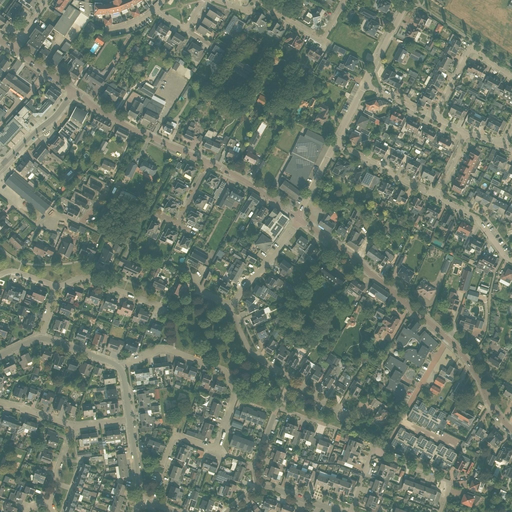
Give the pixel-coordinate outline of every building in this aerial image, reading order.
[(12,0),(3,14),(12,19),(10,22),(12,23),(11,24),(12,24),(14,20),(14,21),(13,20),(22,7),(22,6),(22,7),(16,2),(17,1),(16,0),(12,0)] [(37,2),(36,1),(33,0),(27,0),(26,2),(25,1),(22,0),(19,0),(18,2),(30,10),(32,7),(33,6),(34,6),(37,2)] [(55,9),(63,14),(65,11),(63,10),(69,0),(58,0),(57,3),(58,4),(55,9)] [(74,0),(74,1),(71,5),(79,10),(79,1),(74,0)] [(127,0),(126,1),(126,0),(121,2),(119,0),(116,1),(120,12),(130,8),(132,11),(130,12),(134,18),(140,15),(137,8),(135,9),(134,6),(143,0),(142,0),(127,0)] [(379,0),(378,3),(380,5),(378,9),(379,10),(378,10),(382,12),(382,11),(387,14),(391,5),(388,4),(390,0),(379,0)] [(109,15),(120,12),(116,1),(113,2),(113,4),(108,6),(104,7),(104,6),(99,6),(98,4),(95,4),(94,16),(105,15),(105,18),(104,19),(105,26),(112,25),(111,18),(110,18),(109,15)] [(65,11),(63,14),(54,28),(53,29),(65,37),(81,13),(69,5),(65,11)] [(206,16),(217,23),(220,19),(222,15),(211,8),(210,11),(209,11),(206,16)] [(322,18),(325,12),(319,8),(316,14),(315,13),(314,13),(313,13),(313,14),(312,14),(312,15),(311,15),(312,17),(311,19),(306,16),(303,21),(308,24),(309,23),(311,23),(313,23),(314,24),(318,23),(318,22),(321,21),(320,18),(322,18)] [(63,15),(55,9),(53,12),(61,18),(63,15)] [(366,32),(374,37),(377,32),(378,30),(380,25),(373,22),(374,20),(375,20),(377,16),(363,9),(361,13),(370,18),(368,21),(371,23),(368,28),(366,27),(364,31),(366,32)] [(0,29),(3,31),(10,22),(12,19),(3,14),(3,13),(0,17),(0,29)] [(254,18),(252,22),(255,24),(260,33),(261,34),(266,27),(269,22),(264,19),(265,17),(264,17),(263,15),(261,15),(258,13),(254,18)] [(425,26),(428,19),(425,17),(425,16),(419,13),(416,18),(417,18),(415,23),(419,25),(417,28),(423,31),(424,28),(423,27),(424,25),(425,26)] [(204,19),(201,23),(209,28),(212,25),(215,27),(218,23),(217,23),(206,16),(205,15),(203,18),(204,19)] [(224,31),(237,39),(246,24),(245,24),(245,25),(237,20),(238,18),(234,16),(224,31)] [(97,27),(90,22),(87,27),(93,32),(97,27)] [(280,37),(282,35),(284,30),(279,27),(280,26),(272,22),(267,30),(275,34),(280,37)] [(209,28),(201,23),(199,26),(196,31),(205,36),(207,33),(210,35),(213,30),(209,28)] [(158,33),(160,34),(166,25),(164,24),(163,25),(160,24),(159,26),(156,24),(148,36),(153,39),(158,33)] [(40,47),(43,43),(46,40),(53,29),(54,28),(49,25),(45,31),(37,26),(34,30),(35,31),(31,36),(32,37),(30,40),(29,40),(28,40),(25,45),(26,49),(27,50),(26,50),(31,53),(31,54),(32,54),(34,56),(40,47)] [(166,42),(172,33),(169,31),(170,30),(167,28),(168,27),(166,25),(160,34),(163,36),(161,38),(162,39),(166,42)] [(356,31),(349,28),(344,37),(353,41),(353,40),(362,45),(359,51),(365,54),(371,43),(369,42),(371,38),(364,35),(363,37),(355,33),(356,31)] [(414,41),(418,32),(410,28),(406,37),(414,41)] [(298,50),(303,43),(300,40),(294,36),(295,35),(290,32),(285,40),(288,42),(287,44),(294,48),(294,47),(298,50)] [(174,35),(172,33),(166,42),(171,46),(173,42),(175,44),(181,35),(179,34),(178,35),(175,33),(174,35)] [(453,42),(451,45),(460,50),(461,48),(460,47),(462,44),(460,43),(462,40),(453,34),(450,40),(453,42)] [(183,36),(181,35),(175,44),(178,45),(176,50),(177,50),(175,52),(176,55),(178,56),(186,44),(183,43),(185,39),(182,37),(183,36)] [(345,43),(337,39),(334,45),(342,49),(345,43)] [(52,44),(46,40),(43,43),(46,45),(43,48),(42,50),(41,50),(38,55),(45,60),(50,53),(47,51),(52,44)] [(432,49),(435,43),(432,42),(430,44),(429,47),(428,46),(427,46),(425,49),(430,52),(432,49)] [(61,49),(66,53),(70,47),(65,43),(61,49)] [(446,48),(444,52),(450,55),(452,52),(456,54),(458,52),(459,52),(460,50),(451,45),(446,43),(445,45),(446,48)] [(190,53),(193,55),(198,47),(193,44),(192,46),(188,44),(184,51),(188,54),(190,54),(190,53)] [(200,61),(205,54),(201,51),(202,50),(198,47),(193,55),(196,56),(195,57),(196,58),(200,61)] [(317,62),(323,52),(319,50),(319,51),(312,47),(307,56),(317,62)] [(337,52),(344,56),(346,51),(339,48),(337,52)] [(400,49),(394,60),(401,63),(407,53),(400,49)] [(418,62),(421,55),(413,51),(410,57),(418,62)] [(56,52),(56,53),(49,62),(56,68),(63,58),(56,52)] [(59,70),(67,75),(75,81),(80,74),(76,72),(81,66),(83,67),(86,62),(79,57),(72,52),(69,58),(72,60),(68,66),(63,63),(59,70)] [(218,67),(225,56),(223,54),(220,52),(218,55),(215,53),(214,52),(212,55),(211,54),(211,55),(207,60),(208,60),(209,60),(211,61),(216,64),(218,65),(218,66),(218,67)] [(444,59),(442,62),(452,67),(453,64),(451,64),(453,61),(449,59),(450,55),(444,52),(441,57),(444,59)] [(279,62),(276,53),(275,53),(270,64),(270,65),(279,62)] [(346,63),(344,67),(353,71),(355,67),(356,65),(358,61),(350,56),(348,56),(345,62),(346,63)] [(4,72),(7,69),(10,65),(9,64),(9,63),(8,62),(7,63),(4,60),(0,65),(0,72),(1,70),(4,72)] [(326,62),(322,60),(317,69),(322,72),(324,66),(325,66),(325,65),(324,65),(326,62)] [(450,69),(452,67),(442,62),(440,61),(435,69),(442,72),(444,74),(446,71),(447,71),(449,68),(450,69)] [(254,72),(237,62),(232,70),(249,81),(254,72)] [(472,81),(480,67),(477,65),(477,66),(474,65),(473,68),(470,66),(466,75),(470,77),(470,78),(471,80),(472,81)] [(100,78),(91,72),(90,73),(88,71),(84,77),(86,79),(86,80),(91,84),(93,82),(100,87),(101,85),(103,86),(115,68),(112,66),(105,77),(103,80),(100,78)] [(482,75),(485,70),(482,69),(482,68),(480,67),(472,81),(474,82),(476,81),(477,80),(482,83),(486,75),(485,75),(485,76),(482,75)] [(337,78),(335,82),(341,86),(341,85),(344,86),(345,86),(347,83),(346,82),(348,79),(346,77),(348,74),(342,71),(337,68),(333,76),(337,78)] [(190,69),(185,76),(190,80),(195,73),(190,69)] [(440,76),(442,72),(435,69),(433,73),(436,75),(433,79),(443,84),(444,81),(443,81),(444,78),(440,76)] [(396,75),(388,71),(383,81),(400,90),(403,83),(395,78),(396,75)] [(0,122),(1,122),(7,114),(0,108),(0,102),(10,88),(24,99),(31,90),(16,80),(17,79),(12,76),(8,74),(2,82),(0,81),(0,122)] [(163,80),(158,77),(152,87),(154,88),(153,90),(145,85),(143,88),(140,86),(137,90),(141,92),(152,98),(156,92),(161,82),(163,80)] [(493,79),(490,77),(488,82),(485,80),(482,87),(490,91),(496,79),(494,77),(493,79)] [(433,89),(436,91),(438,88),(439,88),(440,85),(442,86),(443,84),(433,79),(431,78),(427,86),(429,87),(433,89)] [(494,92),(498,95),(503,86),(500,85),(501,83),(498,81),(499,80),(496,79),(490,91),(490,92),(493,93),(494,92)] [(214,87),(229,96),(233,91),(217,81),(214,87)] [(103,95),(109,98),(116,87),(118,85),(117,85),(116,85),(114,84),(113,84),(112,84),(110,84),(109,85),(107,83),(103,89),(106,91),(103,95)] [(188,85),(180,96),(184,98),(191,88),(188,85)] [(506,88),(503,86),(498,95),(503,97),(502,99),(506,101),(506,100),(511,89),(511,87),(510,88),(507,86),(506,88)] [(48,98),(49,100),(54,103),(61,94),(61,93),(56,89),(56,90),(51,87),(44,96),(44,97),(47,99),(48,98)] [(116,87),(109,98),(115,102),(118,98),(120,100),(125,92),(122,90),(122,91),(116,87)] [(421,94),(422,94),(434,100),(436,95),(437,92),(436,91),(433,89),(429,87),(426,92),(423,91),(421,94)] [(299,107),(304,109),(305,107),(306,108),(309,103),(307,103),(307,102),(304,101),(305,100),(306,101),(309,94),(307,93),(303,99),(301,98),(301,99),(300,99),(298,103),(300,105),(299,107)] [(433,102),(434,100),(422,94),(420,97),(419,100),(426,104),(426,103),(430,105),(432,102),(433,102)] [(264,105),(266,101),(267,99),(260,95),(257,102),(264,105)] [(486,101),(481,99),(477,97),(477,98),(475,101),(484,106),(486,101)] [(312,107),(314,104),(316,100),(312,98),(307,108),(309,108),(312,107)] [(159,117),(164,106),(161,104),(151,99),(149,103),(141,115),(142,116),(141,117),(143,118),(143,119),(156,125),(156,126),(158,123),(156,122),(159,117)] [(36,117),(38,115),(40,117),(41,116),(51,107),(50,106),(51,105),(52,106),(54,104),(54,103),(49,100),(42,107),(34,108),(33,106),(29,111),(32,115),(34,117),(35,116),(36,117)] [(454,117),(458,109),(455,107),(457,102),(454,100),(449,109),(451,109),(449,113),(452,115),(451,116),(454,117)] [(367,106),(363,113),(368,115),(373,118),(374,116),(372,111),(379,108),(378,104),(377,104),(376,101),(366,105),(367,106)] [(26,121),(32,115),(29,111),(33,106),(28,102),(14,118),(24,128),(27,126),(29,124),(26,121)] [(143,105),(139,103),(137,102),(133,109),(131,108),(127,115),(135,119),(139,112),(143,105)] [(318,114),(315,120),(314,119),(312,124),(317,126),(318,124),(322,126),(325,120),(326,120),(331,110),(325,106),(325,107),(320,104),(317,109),(322,112),(321,115),(318,114)] [(78,108),(76,110),(75,109),(70,118),(67,122),(77,130),(80,132),(82,129),(86,121),(88,116),(81,112),(78,108)] [(468,110),(464,108),(462,110),(458,109),(454,117),(456,119),(457,117),(460,119),(462,114),(465,116),(468,110)] [(470,126),(473,127),(477,118),(474,116),(475,113),(471,111),(468,117),(470,119),(468,123),(471,124),(470,126)] [(386,120),(390,122),(391,122),(392,121),(395,122),(399,115),(394,112),(391,117),(389,116),(386,120)] [(357,130),(361,132),(369,136),(371,132),(365,129),(369,120),(371,122),(375,124),(377,120),(373,118),(368,115),(366,119),(361,116),(360,120),(359,122),(358,122),(359,122),(357,125),(360,127),(358,130),(357,129),(357,130)] [(399,115),(395,122),(399,124),(398,126),(403,128),(405,124),(402,123),(405,117),(399,115)] [(492,132),(496,123),(493,121),(494,118),(489,115),(487,119),(486,122),(489,123),(487,127),(490,129),(489,130),(492,132)] [(98,130),(103,120),(95,116),(91,123),(92,123),(90,127),(94,128),(89,137),(93,139),(98,130)] [(483,128),(486,122),(487,119),(482,117),(481,120),(477,118),(473,127),(475,128),(476,127),(479,128),(480,127),(483,128)] [(13,119),(7,126),(0,133),(0,144),(3,148),(22,127),(13,119)] [(502,130),(506,123),(503,121),(503,122),(498,119),(496,123),(492,132),(494,133),(495,131),(498,133),(500,129),(502,130)] [(111,124),(103,120),(98,130),(105,134),(107,131),(108,132),(111,124)] [(163,131),(167,132),(166,134),(170,135),(173,128),(169,126),(171,122),(168,120),(163,131)] [(413,122),(410,121),(408,126),(405,124),(403,128),(401,132),(404,133),(405,132),(407,133),(408,130),(411,132),(415,123),(413,121),(413,122)] [(68,141),(77,130),(67,122),(58,133),(68,141)] [(418,124),(415,123),(411,132),(414,133),(412,137),(417,139),(421,132),(418,131),(420,126),(418,125),(418,124)] [(194,127),(190,125),(188,129),(187,132),(186,132),(184,138),(192,141),(195,133),(194,131),(193,130),(194,127)] [(115,135),(117,136),(120,138),(119,141),(124,143),(126,140),(126,141),(129,133),(119,128),(115,135)] [(86,131),(82,129),(80,132),(75,142),(73,144),(78,147),(86,131)] [(429,130),(426,129),(422,137),(420,136),(419,138),(423,140),(424,138),(427,140),(432,131),(429,130)] [(204,147),(211,151),(214,143),(210,142),(214,133),(208,130),(206,134),(203,139),(206,140),(204,147)] [(289,181),(288,180),(287,182),(285,181),(287,179),(282,176),(280,179),(284,182),(279,188),(289,196),(290,195),(292,197),(296,200),(301,193),(299,192),(306,182),(326,139),(307,130),(304,137),(299,135),(290,156),(292,157),(284,172),(292,176),(289,181)] [(370,137),(369,136),(361,132),(361,133),(355,130),(352,136),(349,140),(358,145),(359,143),(365,142),(364,139),(366,135),(370,137),(369,137),(370,138),(370,137)] [(434,132),(432,131),(427,140),(430,141),(428,144),(431,145),(430,147),(433,148),(434,147),(437,141),(434,139),(436,134),(434,133),(434,132)] [(259,137),(255,134),(249,143),(254,146),(259,137)] [(46,145),(56,154),(61,148),(58,145),(62,140),(56,135),(52,140),(51,140),(46,145)] [(438,137),(437,141),(434,147),(438,149),(440,146),(443,148),(448,139),(445,138),(444,139),(441,138),(441,139),(438,137)] [(214,143),(211,151),(218,153),(220,146),(221,147),(222,144),(225,145),(228,139),(225,138),(223,141),(220,140),(219,142),(216,140),(214,143)] [(235,161),(238,154),(240,149),(234,146),(236,142),(230,139),(227,144),(225,149),(229,150),(226,157),(231,159),(232,158),(235,160),(235,161)] [(448,139),(443,148),(446,150),(444,153),(449,156),(452,150),(450,148),(452,143),(449,142),(450,140),(448,139)] [(375,154),(379,156),(383,146),(380,144),(381,142),(376,140),(373,147),(374,146),(376,147),(374,152),(376,153),(375,154)] [(101,155),(108,144),(104,141),(97,152),(101,155)] [(387,152),(390,154),(392,148),(388,146),(388,145),(385,143),(383,146),(379,156),(382,157),(382,156),(384,157),(387,152)] [(49,153),(41,146),(38,150),(39,150),(36,153),(36,152),(35,153),(36,153),(33,157),(40,163),(49,153)] [(257,158),(251,155),(253,151),(248,148),(245,153),(247,154),(244,160),(244,161),(247,162),(248,163),(248,162),(254,165),(254,164),(258,166),(257,167),(261,169),(265,163),(261,160),(259,162),(256,160),(257,158)] [(391,162),(395,164),(401,151),(398,150),(397,151),(392,148),(390,154),(392,155),(390,160),(392,161),(391,162)] [(476,148),(475,151),(473,150),(469,156),(471,157),(481,162),(482,160),(478,158),(482,150),(476,148)] [(403,161),(406,162),(408,156),(404,154),(405,152),(401,150),(401,151),(395,164),(398,165),(400,166),(403,161)] [(57,160),(61,164),(64,161),(60,157),(53,152),(51,155),(57,160)] [(407,170),(411,172),(415,162),(412,161),(413,159),(408,156),(406,162),(408,163),(406,168),(408,169),(407,170)] [(495,165),(498,167),(503,158),(501,157),(500,158),(497,156),(496,158),(494,157),(491,161),(489,166),(494,168),(495,165)] [(481,162),(471,157),(470,160),(467,159),(464,164),(467,165),(473,168),(474,166),(479,166),(481,162)] [(26,158),(21,164),(29,171),(32,173),(34,170),(34,169),(36,167),(34,166),(34,165),(26,158)] [(500,171),(505,174),(510,165),(507,163),(508,162),(505,160),(505,159),(503,158),(498,167),(501,169),(500,171)] [(350,166),(351,165),(340,159),(335,168),(342,171),(340,175),(344,178),(348,170),(353,173),(350,180),(356,183),(362,172),(356,169),(350,166)] [(419,169),(422,170),(424,165),(420,162),(421,160),(417,159),(416,162),(415,162),(411,172),(414,174),(414,173),(416,174),(419,169)] [(113,165),(104,161),(101,168),(110,171),(111,169),(114,170),(115,166),(113,165)] [(143,162),(140,170),(153,176),(156,168),(143,162)] [(131,178),(137,166),(131,163),(125,175),(131,178)] [(24,177),(25,176),(29,171),(21,164),(16,170),(24,177)] [(187,165),(183,173),(192,178),(196,170),(195,170),(195,169),(193,168),(192,168),(187,165)] [(421,177),(427,180),(431,172),(426,170),(428,166),(424,165),(422,170),(421,172),(424,173),(421,177)] [(473,168),(467,165),(466,168),(463,167),(460,172),(463,173),(469,176),(470,174),(475,174),(477,170),(473,168)] [(505,181),(509,177),(511,174),(511,175),(511,166),(510,165),(505,174),(502,180),(505,181)] [(40,166),(37,169),(47,177),(47,176),(50,179),(52,176),(40,166)] [(431,172),(427,180),(432,183),(434,179),(437,181),(440,173),(435,171),(434,174),(431,172)] [(52,204),(37,191),(14,172),(12,175),(11,175),(11,176),(10,176),(9,178),(7,181),(7,180),(5,183),(26,201),(43,215),(52,204)] [(361,177),(358,183),(361,184),(361,183),(369,187),(373,189),(376,184),(372,182),(374,177),(367,173),(364,179),(361,177)] [(473,178),(469,176),(463,173),(462,176),(459,175),(456,180),(459,182),(467,185),(468,186),(473,178)] [(213,176),(212,176),(211,175),(206,184),(213,187),(216,188),(219,181),(217,180),(217,179),(215,178),(215,177),(213,176)] [(90,188),(93,189),(99,192),(100,191),(102,189),(101,188),(102,186),(99,184),(101,181),(91,176),(88,181),(92,184),(90,188)] [(178,179),(176,183),(177,184),(174,191),(176,192),(175,195),(179,197),(180,194),(183,195),(183,194),(184,194),(185,192),(185,191),(186,188),(182,186),(184,183),(178,179)] [(31,180),(30,181),(28,183),(34,188),(37,184),(31,180)] [(382,182),(380,186),(378,190),(386,195),(385,198),(388,199),(390,196),(391,197),(396,188),(388,184),(382,182)] [(467,185),(459,182),(458,184),(455,183),(452,190),(461,194),(463,189),(465,189),(467,185)] [(83,196),(86,197),(92,200),(92,199),(94,197),(94,196),(95,194),(92,192),(93,189),(90,188),(83,184),(80,189),(84,192),(83,196)] [(225,188),(215,205),(221,208),(223,205),(226,206),(228,202),(233,205),(235,201),(240,204),(245,194),(240,192),(241,192),(238,190),(238,191),(234,188),(231,192),(230,191),(225,188)] [(405,203),(408,198),(404,196),(405,193),(398,189),(393,199),(400,203),(401,201),(405,203)] [(474,201),(480,204),(485,195),(479,192),(480,190),(477,189),(474,195),(477,197),(474,201)] [(134,207),(138,198),(122,190),(118,199),(134,207)] [(75,204),(81,207),(84,208),(85,207),(87,205),(86,204),(87,202),(84,200),(86,197),(83,196),(76,192),(73,197),(77,200),(75,204)] [(492,194),(487,192),(485,195),(480,204),(486,207),(491,197),(492,194)] [(241,212),(243,213),(247,216),(254,204),(256,205),(261,198),(253,193),(245,205),(246,205),(241,212)] [(195,204),(195,205),(202,209),(205,203),(210,206),(214,200),(205,195),(203,199),(199,197),(197,202),(196,202),(195,204)] [(163,212),(166,214),(167,211),(173,214),(173,213),(174,212),(175,210),(175,209),(176,207),(175,207),(176,204),(173,202),(175,199),(168,196),(166,199),(170,201),(168,203),(163,212)] [(59,201),(64,204),(70,208),(68,212),(67,215),(72,218),(74,215),(77,216),(77,215),(79,213),(79,212),(81,207),(75,204),(62,197),(59,201)] [(492,210),(496,200),(497,200),(491,197),(486,207),(491,210),(492,210)] [(422,201),(415,198),(413,202),(412,201),(410,206),(414,208),(420,211),(424,205),(421,203),(422,201)] [(492,210),(497,213),(502,203),(496,200),(492,210)] [(508,206),(502,203),(497,213),(503,216),(508,206)] [(437,219),(441,211),(430,205),(426,213),(427,213),(426,215),(431,218),(432,216),(437,219)] [(263,220),(266,215),(268,211),(262,207),(259,212),(257,211),(251,220),(256,223),(259,218),(263,220)] [(318,225),(331,234),(335,226),(328,221),(334,214),(326,208),(323,213),(326,215),(318,225)] [(357,208),(355,212),(352,218),(357,221),(362,210),(357,208)] [(269,216),(271,217),(276,221),(278,223),(283,216),(281,215),(282,214),(277,211),(274,209),(269,216)] [(195,215),(191,212),(189,215),(188,216),(187,218),(188,218),(187,219),(189,220),(187,223),(194,227),(199,217),(201,218),(203,215),(197,211),(195,215)] [(3,213),(0,215),(0,231),(3,234),(9,228),(2,221),(7,216),(3,213)] [(446,224),(444,228),(451,231),(455,223),(452,222),(454,218),(448,214),(445,219),(444,218),(442,222),(446,224)] [(264,225),(263,225),(261,229),(259,232),(259,233),(272,243),(283,228),(289,220),(283,216),(278,223),(276,221),(270,230),(264,225)] [(264,225),(270,230),(276,221),(271,217),(270,219),(269,218),(264,225)] [(152,233),(149,237),(156,240),(160,231),(157,230),(159,225),(156,224),(155,223),(153,222),(153,223),(152,222),(148,231),(152,233)] [(463,246),(466,248),(468,243),(470,239),(468,238),(472,228),(465,225),(465,224),(463,223),(462,223),(458,231),(457,230),(455,235),(455,234),(460,236),(466,239),(463,246)] [(72,224),(69,230),(77,233),(78,230),(79,230),(78,233),(83,235),(85,230),(72,224)] [(346,227),(342,224),(337,232),(340,234),(340,235),(344,238),(347,234),(346,233),(351,226),(348,224),(346,227)] [(362,230),(355,227),(350,237),(351,238),(347,244),(357,251),(362,245),(365,240),(364,240),(361,238),(358,242),(356,241),(362,230)] [(174,232),(173,232),(168,230),(166,234),(163,232),(159,240),(165,243),(167,239),(173,242),(177,234),(176,234),(176,233),(174,232)] [(273,243),(272,243),(259,233),(258,234),(248,252),(256,256),(260,250),(265,253),(268,250),(270,247),(270,246),(273,243)] [(15,235),(9,242),(10,242),(18,249),(17,250),(22,246),(24,248),(23,250),(30,242),(27,239),(23,243),(15,236),(16,235),(15,235)] [(180,252),(183,247),(187,249),(188,247),(191,241),(190,240),(188,239),(187,239),(184,237),(182,242),(178,240),(174,249),(180,252)] [(303,250),(309,242),(308,242),(308,241),(306,239),(305,240),(301,237),(297,243),(294,247),(292,250),(297,254),(299,251),(298,250),(299,248),(303,250)] [(472,249),(475,250),(479,242),(474,239),(472,245),(468,243),(466,248),(465,250),(469,252),(472,249)] [(64,257),(69,258),(74,246),(70,244),(70,245),(63,242),(58,253),(63,255),(63,254),(65,255),(64,257)] [(479,242),(475,250),(477,252),(477,254),(480,256),(483,250),(483,247),(484,244),(479,242)] [(46,253),(52,255),(55,250),(48,247),(48,249),(36,244),(33,251),(44,257),(46,253)] [(83,246),(79,254),(87,257),(89,253),(94,255),(97,249),(89,245),(88,248),(83,246)] [(378,263),(383,256),(380,254),(380,253),(380,254),(377,252),(379,249),(373,245),(366,255),(378,263)] [(311,251),(308,249),(307,249),(301,257),(305,260),(310,257),(314,260),(317,256),(317,255),(320,251),(314,247),(311,251)] [(256,259),(257,257),(256,256),(248,252),(243,249),(241,253),(248,257),(246,260),(254,264),(256,260),(256,259)] [(107,264),(108,264),(110,262),(111,261),(110,261),(113,255),(109,252),(104,250),(99,261),(104,263),(104,262),(107,263),(107,264)] [(204,266),(208,259),(194,251),(190,258),(204,266)] [(383,255),(383,256),(378,263),(377,263),(383,267),(389,260),(383,255)] [(400,268),(402,265),(405,257),(401,255),(396,266),(400,268)] [(480,269),(484,271),(484,272),(486,269),(487,266),(491,257),(489,256),(488,257),(485,256),(485,258),(482,256),(478,265),(481,266),(480,269)] [(486,269),(489,270),(489,271),(491,272),(492,272),(494,273),(498,264),(495,263),(496,261),(493,260),(494,258),(491,257),(487,266),(486,269)] [(124,267),(122,272),(137,278),(141,269),(127,263),(127,262),(121,259),(118,265),(124,267)] [(196,269),(198,265),(188,259),(187,262),(191,264),(190,266),(196,269)] [(236,266),(243,270),(246,265),(236,259),(233,265),(236,267),(236,266)] [(285,277),(286,274),(290,270),(292,272),(295,268),(284,260),(279,267),(283,270),(280,273),(285,277)] [(446,275),(451,262),(446,260),(441,273),(446,275)] [(231,275),(228,279),(235,283),(243,270),(236,266),(236,267),(233,265),(228,274),(231,275)] [(341,286),(346,280),(333,270),(332,271),(325,265),(319,273),(320,273),(320,272),(327,278),(327,279),(333,283),(335,281),(341,286)] [(409,283),(414,274),(415,273),(411,271),(410,272),(403,267),(398,276),(409,283)] [(500,279),(510,284),(511,280),(511,271),(508,270),(506,274),(503,273),(500,279)] [(466,292),(468,286),(472,273),(466,271),(460,290),(466,292)] [(157,277),(152,287),(157,289),(157,288),(163,291),(167,282),(157,277)] [(284,282),(276,277),(275,280),(270,277),(267,282),(266,282),(265,283),(273,288),(275,285),(281,288),(284,282)] [(229,288),(231,285),(224,281),(222,284),(217,291),(222,293),(226,295),(230,288),(229,288)] [(361,287),(353,281),(349,288),(359,296),(366,287),(362,285),(361,287)] [(422,282),(416,291),(430,300),(435,290),(422,282)] [(175,286),(173,290),(174,290),(173,293),(179,296),(180,294),(184,295),(186,291),(182,289),(183,287),(177,284),(176,287),(175,286)] [(390,295),(375,285),(374,284),(369,291),(385,302),(390,295)] [(264,300),(270,290),(264,286),(262,288),(257,285),(253,292),(260,296),(260,297),(264,300)] [(13,298),(17,288),(13,286),(13,287),(10,286),(8,293),(5,292),(2,299),(7,300),(9,296),(13,298)] [(21,289),(17,288),(13,298),(20,300),(20,299),(23,300),(26,292),(23,290),(23,291),(21,290),(21,289)] [(28,292),(26,299),(25,299),(24,303),(30,305),(31,301),(33,301),(34,298),(43,301),(42,302),(43,302),(46,293),(41,291),(41,292),(39,291),(39,290),(35,288),(33,294),(28,292)] [(72,304),(73,301),(74,301),(76,295),(81,297),(83,292),(76,290),(75,293),(68,291),(66,298),(68,299),(67,302),(72,304)] [(477,302),(479,294),(470,291),(470,293),(468,298),(468,299),(477,302)] [(87,295),(85,302),(90,304),(91,301),(99,303),(102,295),(98,294),(95,292),(95,293),(92,292),(91,296),(87,295)] [(448,307),(447,310),(452,311),(452,310),(456,311),(459,301),(458,301),(455,300),(457,294),(451,293),(448,303),(450,304),(449,307),(448,307)] [(250,313),(255,311),(256,313),(260,311),(259,309),(257,305),(260,299),(253,295),(251,297),(249,296),(247,300),(245,303),(248,305),(247,307),(248,307),(249,307),(250,310),(249,310),(250,313)] [(103,310),(113,313),(118,302),(114,301),(114,300),(107,297),(106,300),(103,299),(100,309),(103,310)] [(75,307),(68,304),(67,307),(62,305),(59,313),(68,316),(70,311),(73,312),(75,307)] [(131,314),(134,306),(129,305),(129,306),(123,304),(122,307),(119,306),(116,313),(122,315),(123,312),(131,314)] [(354,312),(358,314),(362,307),(358,304),(354,312)] [(34,312),(35,311),(28,308),(21,306),(18,315),(26,318),(23,327),(32,330),(31,330),(32,328),(33,328),(34,328),(34,325),(34,324),(33,324),(35,319),(36,319),(30,317),(31,314),(33,315),(33,314),(35,314),(34,312)] [(138,315),(134,313),(132,320),(138,323),(140,319),(146,322),(149,314),(143,312),(144,310),(140,309),(138,315)] [(263,309),(260,311),(256,313),(254,314),(256,317),(252,318),(254,322),(252,322),(252,321),(254,326),(264,321),(261,316),(265,314),(263,309)] [(382,321),(386,313),(379,309),(375,316),(382,321)] [(355,325),(355,323),(355,321),(355,318),(351,317),(346,327),(347,328),(349,326),(350,326),(351,326),(353,327),(355,325)] [(386,317),(384,321),(382,323),(388,326),(387,327),(390,329),(393,331),(394,331),(400,321),(393,317),(391,320),(386,317)] [(476,322),(463,317),(460,325),(473,330),(476,322)] [(69,322),(61,319),(60,322),(56,320),(53,330),(61,333),(63,329),(66,330),(69,322)] [(421,368),(427,358),(426,357),(429,352),(431,353),(439,345),(425,331),(420,337),(416,334),(419,330),(418,330),(421,326),(414,320),(408,328),(407,330),(404,328),(396,341),(400,344),(400,345),(402,346),(403,347),(405,346),(406,345),(407,344),(408,343),(409,342),(409,340),(410,339),(411,338),(413,338),(414,338),(415,339),(417,340),(418,341),(419,342),(419,344),(420,345),(420,346),(419,348),(419,349),(417,350),(416,350),(413,349),(412,349),(410,349),(409,349),(407,350),(406,351),(405,352),(404,353),(403,354),(402,356),(402,355),(401,356),(406,359),(408,360),(421,368)] [(484,323),(478,321),(475,327),(482,329),(484,323)] [(151,328),(148,326),(145,334),(151,336),(153,332),(159,335),(159,337),(162,327),(153,324),(151,328)] [(8,329),(0,325),(0,334),(5,337),(8,329)] [(385,328),(381,326),(379,325),(374,334),(380,337),(385,328)] [(86,336),(90,337),(92,329),(89,328),(89,330),(80,327),(76,339),(81,341),(82,340),(84,341),(86,336)] [(268,332),(266,333),(265,331),(267,330),(265,327),(256,331),(257,333),(258,332),(258,334),(260,340),(263,338),(266,339),(265,340),(268,342),(269,339),(270,338),(270,337),(268,335),(269,335),(268,332)] [(101,333),(100,336),(96,335),(93,344),(101,347),(102,342),(106,343),(108,336),(101,333)] [(494,333),(490,341),(498,344),(500,340),(497,338),(499,335),(494,333)] [(121,349),(123,345),(124,342),(119,340),(118,341),(111,339),(107,349),(112,351),(112,350),(115,351),(115,352),(117,353),(118,348),(121,349)] [(275,342),(269,339),(268,342),(264,347),(267,349),(266,351),(272,355),(276,348),(273,346),(275,342)] [(135,353),(138,346),(138,344),(128,340),(127,343),(124,342),(123,345),(126,346),(125,349),(129,350),(135,352),(135,353)] [(288,356),(290,352),(286,350),(287,349),(281,346),(278,351),(280,353),(277,358),(283,362),(287,356),(288,356)] [(49,361),(52,353),(48,352),(49,351),(45,349),(43,354),(40,353),(38,359),(44,361),(44,359),(49,361)] [(292,359),(289,365),(295,369),(299,362),(296,360),(299,355),(293,352),(289,358),(292,359)] [(32,362),(28,353),(21,357),(23,362),(20,363),(23,369),(28,367),(27,364),(32,362)] [(61,368),(65,357),(61,356),(61,357),(58,356),(59,354),(55,353),(53,359),(55,360),(54,365),(61,368)] [(492,355),(489,361),(495,365),(494,365),(498,368),(502,361),(505,356),(500,353),(497,358),(492,355)] [(365,364),(368,358),(362,355),(359,361),(365,364)] [(408,360),(406,359),(403,363),(390,356),(384,367),(385,367),(387,367),(388,368),(389,369),(390,370),(390,372),(391,373),(390,375),(390,376),(390,378),(390,379),(390,381),(389,383),(389,385),(388,386),(387,387),(386,388),(398,395),(399,395),(399,396),(403,398),(410,388),(399,382),(402,376),(403,377),(409,366),(405,364),(408,360)] [(75,360),(71,359),(68,369),(75,372),(78,363),(75,362),(75,360)] [(301,364),(302,364),(304,366),(300,372),(306,376),(311,368),(308,366),(311,362),(305,359),(301,364)] [(175,360),(173,365),(173,367),(176,368),(175,370),(179,372),(178,375),(184,377),(186,371),(183,370),(185,365),(181,364),(182,363),(175,360)] [(16,368),(13,361),(2,366),(5,373),(6,375),(8,376),(10,375),(11,373),(10,371),(16,368)] [(88,377),(88,376),(92,366),(84,363),(83,367),(80,366),(78,373),(84,375),(84,376),(87,377),(88,377)] [(172,374),(173,374),(172,370),(171,365),(168,365),(168,363),(161,364),(162,375),(165,375),(165,371),(168,370),(169,375),(170,378),(173,378),(172,374)] [(316,366),(312,372),(315,374),(312,379),(318,383),(323,374),(320,372),(322,369),(316,366)] [(195,378),(198,370),(191,367),(189,372),(186,371),(184,377),(190,380),(191,376),(195,378)] [(443,368),(440,373),(445,376),(447,374),(453,377),(457,370),(451,367),(448,371),(443,368)] [(102,370),(96,368),(94,374),(100,376),(102,370)] [(332,379),(336,372),(330,368),(325,377),(328,379),(323,386),(326,388),(327,388),(330,389),(335,381),(332,379)] [(148,369),(142,370),(143,381),(149,380),(149,386),(154,385),(152,373),(149,373),(148,369)] [(136,382),(143,381),(142,370),(135,371),(136,382)] [(105,385),(115,383),(114,374),(104,376),(105,385)] [(205,375),(204,377),(202,383),(201,384),(205,385),(204,388),(210,390),(212,384),(209,383),(211,377),(205,375)] [(336,390),(343,394),(346,388),(347,389),(350,384),(347,382),(348,380),(342,376),(339,381),(341,382),(340,384),(336,390)] [(442,387),(446,381),(437,376),(434,383),(442,387)] [(354,387),(350,394),(356,398),(361,390),(358,388),(360,384),(355,381),(351,386),(354,387)] [(212,384),(210,390),(209,391),(208,396),(210,397),(211,397),(213,393),(216,394),(217,390),(224,393),(227,391),(226,388),(223,387),(224,384),(217,382),(215,385),(212,384)] [(511,389),(508,387),(509,386),(504,383),(501,388),(506,391),(504,395),(511,399),(511,400),(511,401),(511,389)] [(460,384),(459,384),(455,391),(458,393),(454,400),(458,403),(462,396),(463,396),(467,389),(463,387),(463,386),(462,385),(461,384),(460,384)] [(16,387),(13,396),(20,399),(22,394),(25,395),(27,388),(22,386),(21,389),(16,387)] [(430,391),(434,393),(438,396),(440,390),(433,386),(430,391)] [(30,389),(27,399),(31,400),(32,398),(35,399),(36,396),(39,397),(42,389),(38,388),(37,391),(30,389)] [(116,389),(106,391),(105,391),(105,394),(104,395),(105,398),(106,399),(107,399),(117,398),(117,397),(116,398),(115,390),(116,389)] [(146,398),(145,395),(148,394),(149,394),(157,393),(156,390),(154,390),(148,390),(147,391),(144,391),(142,391),(143,394),(138,395),(139,402),(150,400),(149,398),(146,398)] [(48,392),(48,394),(44,393),(43,396),(40,404),(44,405),(45,404),(47,405),(49,401),(52,402),(55,394),(48,392)] [(57,398),(53,408),(60,411),(62,404),(63,405),(64,402),(66,403),(68,398),(64,397),(63,400),(57,398)] [(217,399),(211,397),(210,397),(208,404),(212,405),(210,409),(218,412),(221,405),(215,403),(217,399)] [(376,400),(373,397),(369,405),(372,407),(379,411),(377,414),(375,418),(383,422),(380,426),(387,430),(397,413),(391,409),(389,413),(386,411),(386,410),(384,409),(386,406),(376,400)] [(142,412),(151,410),(155,410),(159,409),(160,409),(160,405),(151,407),(151,406),(147,407),(146,403),(150,403),(150,400),(139,402),(140,409),(142,408),(142,412)] [(77,408),(76,408),(76,407),(74,406),(73,407),(71,406),(72,404),(67,402),(64,411),(67,412),(67,413),(70,415),(71,416),(74,417),(75,417),(75,415),(75,414),(74,414),(77,408)] [(119,412),(118,404),(112,405),(112,402),(105,403),(106,410),(107,410),(107,414),(110,413),(110,414),(119,412)] [(420,418),(423,412),(427,405),(422,403),(418,410),(413,407),(408,417),(414,421),(417,416),(420,418)] [(83,407),(84,416),(92,415),(92,416),(96,415),(95,410),(92,410),(92,406),(83,407)] [(216,418),(218,412),(210,409),(204,406),(203,409),(204,411),(205,411),(203,418),(206,419),(209,420),(211,416),(216,418)] [(240,418),(245,420),(249,408),(246,407),(245,408),(243,408),(240,418)] [(429,423),(433,417),(436,410),(432,407),(427,415),(423,412),(420,418),(417,422),(417,423),(417,422),(423,426),(426,421),(429,423)] [(245,420),(251,422),(255,412),(253,411),(253,410),(249,408),(245,420)] [(467,430),(472,423),(474,418),(456,408),(451,416),(449,415),(447,419),(467,431),(467,430)] [(251,422),(257,424),(261,413),(257,411),(257,412),(255,412),(251,422)] [(437,419),(433,417),(429,423),(427,427),(426,427),(427,427),(433,430),(436,426),(439,427),(446,415),(441,412),(437,419)] [(261,413),(257,424),(262,426),(266,416),(264,415),(264,414),(261,413)] [(204,422),(206,419),(203,418),(199,416),(197,420),(203,422),(200,428),(202,429),(211,432),(213,426),(205,423),(204,423),(204,422)] [(8,427),(12,418),(9,417),(8,418),(5,417),(4,420),(1,419),(0,420),(0,429),(1,428),(4,429),(5,426),(8,427)] [(15,419),(12,418),(8,427),(12,428),(10,431),(14,433),(13,434),(11,439),(14,441),(17,432),(20,426),(17,425),(18,421),(14,420),(15,419)] [(17,432),(20,433),(23,434),(24,432),(27,433),(28,433),(31,423),(25,420),(22,427),(20,426),(17,432)] [(145,431),(154,430),(153,423),(155,423),(155,420),(141,421),(142,428),(145,428),(145,431)] [(27,435),(30,436),(30,437),(36,439),(39,433),(36,432),(38,425),(31,423),(28,433),(27,433),(27,435)] [(286,427),(283,426),(279,437),(284,438),(286,433),(290,435),(293,425),(288,423),(286,427)] [(295,446),(296,443),(300,432),(297,431),(298,427),(293,425),(290,435),(294,436),(291,442),(292,443),(291,445),(295,446)] [(483,443),(488,435),(485,433),(486,431),(480,428),(476,435),(482,439),(481,441),(483,443)] [(209,438),(211,432),(202,429),(201,432),(199,431),(197,434),(187,430),(186,435),(200,440),(204,441),(206,437),(209,438)] [(302,439),(307,441),(310,432),(305,430),(303,433),(300,432),(296,443),(297,443),(299,442),(299,441),(301,442),(302,439)] [(404,444),(407,438),(410,434),(403,430),(401,435),(398,433),(390,446),(395,449),(399,441),(404,444)] [(498,445),(504,439),(494,430),(488,436),(490,437),(487,441),(493,446),(496,443),(498,445)] [(47,445),(56,448),(59,440),(53,438),(55,433),(48,431),(46,437),(50,439),(47,445)] [(102,441),(103,450),(106,449),(107,449),(106,444),(111,443),(112,444),(114,443),(114,440),(113,431),(106,432),(107,437),(101,437),(102,441)] [(315,434),(310,432),(307,441),(312,443),(311,444),(312,445),(310,449),(313,450),(314,446),(316,442),(317,439),(314,438),(315,434)] [(96,434),(89,435),(90,443),(97,442),(96,434)] [(90,445),(90,443),(89,435),(82,436),(82,439),(80,439),(79,440),(80,447),(90,446),(90,445)] [(354,438),(346,435),(344,441),(349,443),(348,446),(357,449),(358,446),(362,447),(363,445),(353,441),(354,438)] [(413,449),(418,441),(419,439),(413,435),(410,440),(407,438),(404,444),(399,451),(404,454),(409,446),(413,449)] [(233,436),(229,446),(233,447),(233,446),(237,447),(240,438),(233,436)] [(149,439),(146,437),(144,443),(147,444),(147,446),(147,447),(146,450),(149,451),(149,449),(152,450),(155,442),(149,440),(149,439)] [(322,451),(327,438),(324,437),(323,441),(320,440),(319,443),(317,447),(317,449),(322,451)] [(247,441),(240,438),(237,447),(236,448),(240,450),(241,448),(244,450),(247,441)] [(329,457),(333,448),(333,445),(331,444),(328,443),(329,439),(327,438),(322,451),(326,452),(324,455),(329,457)] [(423,452),(427,446),(429,442),(423,438),(420,443),(418,441),(413,449),(410,454),(415,456),(419,449),(423,452)] [(155,442),(152,450),(151,452),(156,454),(157,452),(158,451),(162,452),(163,450),(165,444),(161,443),(161,442),(160,443),(158,442),(159,441),(155,439),(155,442)] [(247,441),(244,450),(243,451),(247,452),(248,451),(251,452),(250,454),(251,454),(255,443),(247,441)] [(433,457),(437,449),(438,447),(432,443),(430,448),(427,446),(423,452),(419,459),(424,462),(428,454),(433,457)] [(179,451),(178,453),(190,458),(192,452),(190,451),(191,447),(183,445),(182,449),(179,448),(178,450),(179,451)] [(348,446),(346,451),(359,455),(360,453),(356,452),(357,449),(348,446)] [(443,459),(446,454),(449,449),(443,446),(440,450),(437,449),(433,457),(430,461),(435,464),(439,457),(443,459)] [(503,460),(508,462),(511,454),(511,450),(511,449),(509,448),(508,448),(508,449),(506,448),(504,452),(500,450),(495,461),(500,463),(502,462),(503,460)] [(41,461),(50,464),(53,456),(47,454),(48,451),(42,449),(39,456),(42,457),(41,461)] [(272,452),(271,455),(284,460),(287,451),(281,449),(280,452),(278,451),(276,454),(272,452)] [(346,451),(345,456),(353,459),(354,456),(358,458),(359,455),(346,451)] [(453,465),(458,455),(452,451),(449,456),(446,454),(443,459),(439,467),(444,469),(448,462),(453,465)] [(190,458),(178,453),(177,456),(176,455),(175,458),(178,459),(177,463),(187,467),(190,458)] [(492,466),(496,457),(490,454),(486,463),(492,466)] [(282,465),(284,460),(271,455),(271,457),(275,459),(274,462),(277,463),(276,465),(284,468),(285,466),(282,465)] [(352,462),(353,459),(345,456),(343,459),(339,457),(338,461),(337,463),(344,466),(345,463),(355,466),(356,464),(352,462)] [(205,469),(209,470),(212,462),(205,459),(202,468),(205,470),(205,469)] [(233,459),(232,462),(237,464),(234,471),(243,474),(245,468),(242,467),(244,463),(245,463),(233,459)] [(308,469),(312,470),(313,467),(309,466),(310,461),(306,460),(304,465),(308,466),(308,469)] [(468,461),(466,462),(466,463),(459,460),(456,464),(457,465),(455,469),(462,472),(463,470),(466,472),(465,472),(469,474),(474,464),(471,462),(470,462),(468,461)] [(218,464),(212,462),(209,470),(212,471),(211,472),(215,473),(218,464)] [(290,470),(286,480),(288,481),(290,477),(293,478),(296,469),(293,468),(294,463),(290,462),(288,469),(290,470)] [(377,466),(376,468),(389,473),(390,470),(396,472),(398,467),(386,462),(385,465),(382,464),(381,467),(377,466)] [(187,467),(177,463),(175,468),(172,466),(171,469),(172,470),(172,472),(184,476),(187,467)] [(80,469),(88,472),(90,467),(83,464),(82,466),(81,465),(80,469)] [(266,470),(278,475),(280,472),(282,473),(284,468),(276,465),(275,468),(272,466),(271,470),(266,468),(266,470)] [(502,475),(506,477),(510,468),(506,466),(502,475)] [(381,476),(380,479),(389,482),(390,477),(387,476),(389,473),(376,468),(375,470),(379,472),(378,475),(381,476)] [(41,471),(36,469),(34,476),(35,476),(33,482),(37,484),(38,482),(43,483),(46,475),(40,473),(41,471)] [(80,474),(79,475),(86,478),(88,472),(80,469),(78,473),(80,474)] [(296,469),(293,478),(296,479),(294,483),(297,484),(301,471),(296,469)] [(307,473),(304,482),(306,483),(305,487),(307,488),(310,481),(313,482),(315,477),(317,472),(313,471),(308,469),(307,473)] [(271,482),(278,484),(280,481),(277,480),(278,475),(266,470),(265,473),(269,474),(268,477),(272,479),(271,482)] [(318,485),(321,486),(324,477),(320,476),(322,471),(317,470),(317,472),(315,477),(318,478),(314,488),(317,489),(318,485)] [(128,477),(128,471),(119,472),(120,478),(118,478),(117,481),(124,481),(125,478),(128,477)] [(231,476),(230,480),(240,483),(236,481),(237,479),(241,480),(243,474),(234,471),(232,476),(231,476)] [(301,471),(297,484),(299,485),(301,481),(304,482),(307,473),(301,471)] [(176,480),(174,484),(180,486),(181,482),(184,476),(172,472),(171,475),(169,474),(168,477),(171,478),(176,480)] [(77,477),(76,481),(84,484),(86,478),(79,475),(78,477),(77,477)] [(336,478),(331,476),(330,479),(326,489),(328,490),(330,486),(333,487),(336,478)] [(325,492),(326,489),(330,479),(324,477),(321,486),(324,487),(323,491),(325,492)] [(408,491),(413,478),(410,477),(409,481),(405,480),(402,479),(398,490),(401,491),(402,489),(408,491)] [(334,492),(337,493),(341,480),(336,478),(333,487),(336,488),(334,492)] [(413,493),(417,484),(413,483),(415,478),(413,478),(408,491),(413,493)] [(473,481),(470,489),(481,493),(485,482),(476,478),(475,482),(473,481)] [(385,490),(389,482),(380,479),(379,481),(376,480),(375,483),(371,481),(370,484),(383,489),(385,490)] [(28,484),(16,480),(15,483),(19,484),(18,485),(22,488),(21,492),(26,494),(32,496),(34,490),(27,487),(28,484)] [(341,490),(344,491),(347,482),(341,480),(337,493),(339,494),(341,490)] [(355,487),(356,482),(351,480),(349,483),(347,482),(344,491),(347,492),(345,496),(348,497),(350,492),(353,493),(355,487)] [(82,489),(84,484),(76,481),(74,484),(76,485),(75,487),(82,489)] [(124,481),(117,481),(116,483),(118,484),(116,489),(124,492),(126,486),(122,485),(124,481)] [(418,495),(423,481),(421,481),(419,485),(417,484),(413,493),(418,495)] [(424,496),(427,488),(424,487),(426,482),(423,481),(418,495),(424,496)] [(223,495),(230,498),(233,490),(235,491),(237,487),(228,483),(226,487),(226,486),(225,488),(221,487),(218,495),(222,496),(223,495)] [(170,490),(169,492),(181,497),(183,493),(179,492),(180,490),(179,489),(180,486),(174,484),(173,488),(170,487),(169,489),(170,490)] [(375,492),(374,494),(382,497),(383,494),(381,494),(383,489),(370,484),(369,486),(373,488),(372,491),(375,492)] [(429,498),(434,485),(432,485),(430,489),(427,488),(424,496),(429,498)] [(437,504),(441,493),(438,492),(435,490),(436,486),(434,485),(429,498),(435,500),(434,503),(437,504)] [(122,497),(124,492),(116,489),(114,494),(116,495),(122,497)] [(16,495),(14,494),(11,493),(9,500),(15,502),(17,498),(24,501),(26,494),(21,492),(18,491),(16,495)] [(193,491),(191,498),(190,499),(195,501),(198,493),(193,491)] [(71,494),(70,498),(78,501),(80,495),(73,492),(72,494),(71,494)] [(180,500),(181,497),(169,492),(168,495),(167,494),(166,497),(169,498),(169,499),(175,501),(176,498),(180,500)] [(502,492),(499,496),(500,498),(502,498),(502,500),(505,501),(506,499),(505,497),(507,495),(506,493),(502,492)] [(365,497),(364,500),(377,504),(379,499),(382,501),(383,498),(382,497),(374,494),(373,497),(370,495),(369,499),(365,497)] [(122,497),(116,495),(114,501),(122,503),(124,498),(122,497)] [(471,507),(473,508),(475,504),(478,502),(478,501),(479,501),(481,497),(473,495),(472,498),(465,495),(462,503),(465,505),(469,507),(469,506),(471,507)] [(69,502),(69,504),(76,506),(78,501),(70,498),(68,502),(69,502)] [(268,511),(270,508),(273,500),(269,499),(268,500),(266,499),(264,506),(263,509),(265,509),(264,511),(268,511)] [(203,500),(201,505),(203,506),(202,509),(205,511),(204,511),(210,511),(212,509),(213,509),(211,509),(212,505),(214,506),(213,505),(214,503),(215,503),(209,500),(208,503),(203,500)] [(278,511),(281,504),(278,503),(276,503),(276,501),(273,500),(270,508),(278,511)] [(377,511),(380,505),(377,504),(364,500),(363,502),(367,503),(366,506),(369,507),(368,510),(372,511),(377,511)] [(120,509),(122,503),(114,501),(112,506),(120,509)] [(3,511),(15,511),(17,509),(14,508),(15,505),(6,502),(3,510),(3,511)]
